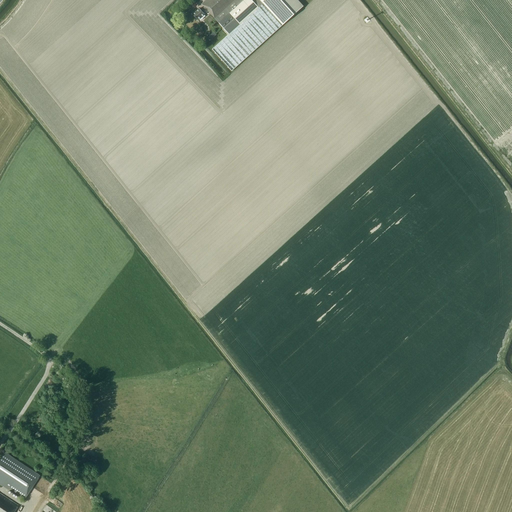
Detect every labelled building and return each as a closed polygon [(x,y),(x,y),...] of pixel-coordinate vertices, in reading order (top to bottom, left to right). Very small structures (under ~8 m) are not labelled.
[(264,3),(261,0),(244,0),(206,0),(202,4),(205,7),(201,10),(200,8),(193,14),(198,20),(208,11),(229,34),(264,3)] [(261,0),(264,3),(283,24),(304,6),(298,0),(261,0)] [(232,71),(248,56),(283,24),(264,3),(229,34),(212,49),(232,71)] [(0,453),(0,484),(24,500),(40,475),(2,450),(0,453)] [(84,465),(88,466),(89,461),(86,460),(86,459),(78,456),(77,458),(75,463),(79,464),(79,465),(84,466),(84,465)] [(0,511),(13,511),(18,506),(0,493),(0,511)]
